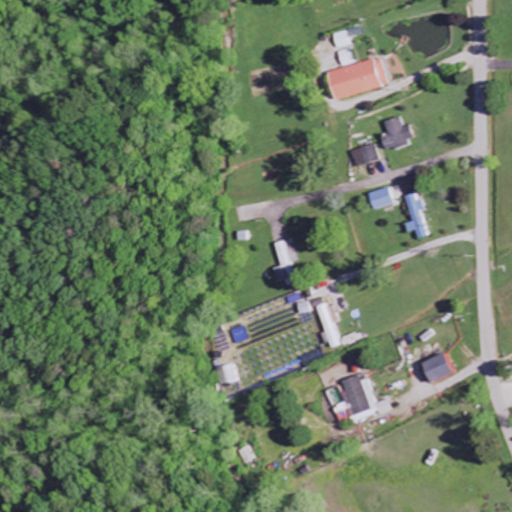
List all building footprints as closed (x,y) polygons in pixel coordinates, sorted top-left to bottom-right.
[(342,50),(356,47),(354,39),(368,36),(367,29),(339,35),(342,50)] [(343,54),(348,68),(361,64),(356,50),(343,54)] [(336,73),(344,102),(395,87),(387,59),(336,73)] [(414,127),(407,129),(406,119),(390,123),(393,137),(389,138),(392,153),(418,147),(414,127)] [(355,153),(360,169),(384,162),(379,146),(355,153)] [(410,198),(424,241),(433,237),(425,213),(428,212),(422,194),(410,198)] [(321,309),(333,351),(344,348),(338,325),(342,324),(337,305),(321,309)] [(428,366),(437,386),(463,374),(454,354),(428,366)]
